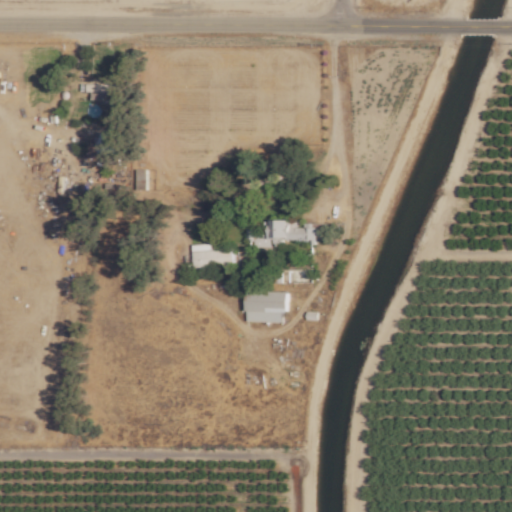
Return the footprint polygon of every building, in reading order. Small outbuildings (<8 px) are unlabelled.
[(93,100),(118,101),(118,85),(89,84),(88,93),(93,93),(93,100)] [(121,155),(121,133),(97,133),(97,144),(89,144),(89,155),(121,155)] [(272,240),(317,242),(317,239),(325,239),(325,225),(297,224),(298,221),(266,220),(265,230),(248,229),(247,241),(257,241),(257,247),(272,247),(272,240)] [(193,245),(196,268),(234,264),(233,249),(214,251),(214,243),(193,245)] [(288,292),(247,291),(246,322),(282,323),(282,313),(288,313),(288,292)]
